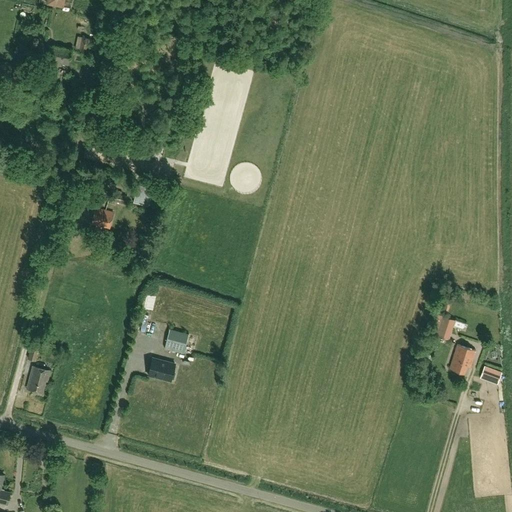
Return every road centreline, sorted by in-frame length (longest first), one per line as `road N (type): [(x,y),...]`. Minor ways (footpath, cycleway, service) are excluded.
road 1 (unclassified): [(327,511),(0,419)]
road 2 (track): [(429,511),(472,368)]
